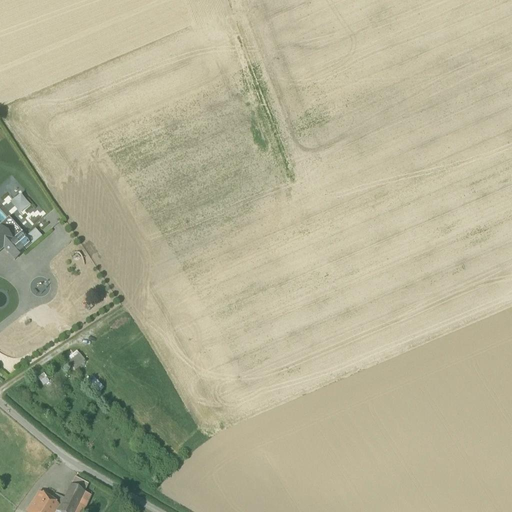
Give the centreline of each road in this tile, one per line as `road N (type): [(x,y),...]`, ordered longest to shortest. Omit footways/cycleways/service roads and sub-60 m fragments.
road 1 (track): [(291,178),(224,0)]
road 2 (unclassified): [(153,511),(0,402)]
road 3 (unknown): [(113,323),(0,391)]
